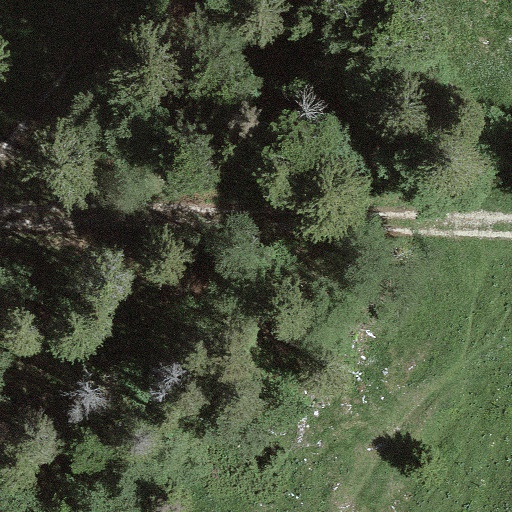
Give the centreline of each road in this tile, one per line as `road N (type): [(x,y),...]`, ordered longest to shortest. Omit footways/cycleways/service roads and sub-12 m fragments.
road 1 (track): [(511,225),(0,213)]
road 2 (track): [(131,0),(119,26),(0,164)]
